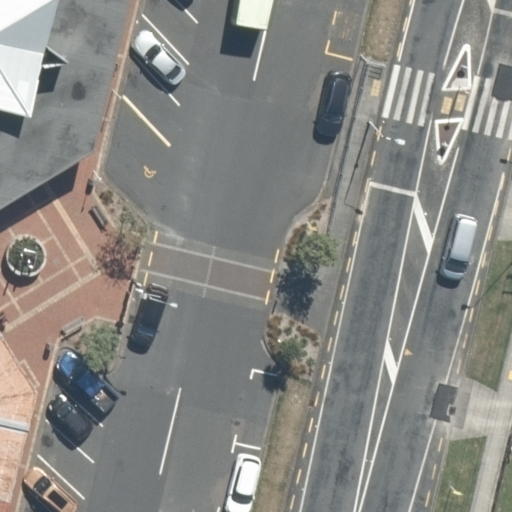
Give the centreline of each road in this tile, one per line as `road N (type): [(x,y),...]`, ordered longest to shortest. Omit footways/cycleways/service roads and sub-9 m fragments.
road 1 (secondary): [(481,0),(353,511)]
road 2 (unclassified): [(148,511),(268,0)]
